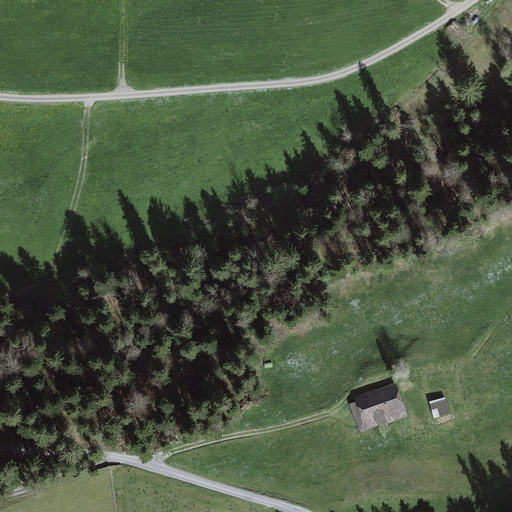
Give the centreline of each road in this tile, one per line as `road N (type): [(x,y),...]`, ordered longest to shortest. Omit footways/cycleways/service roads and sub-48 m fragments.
road 1 (track): [(476,0),(388,52),(308,81),(0,96)]
road 2 (unclassified): [(0,445),(158,468),(294,511)]
road 3 (track): [(87,97),(83,163),(61,252),(44,271),(0,289)]
